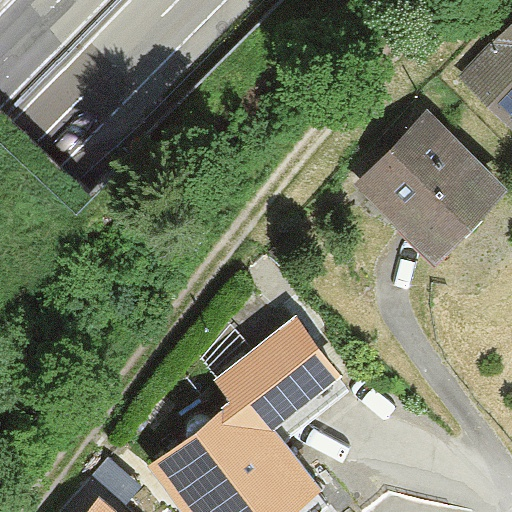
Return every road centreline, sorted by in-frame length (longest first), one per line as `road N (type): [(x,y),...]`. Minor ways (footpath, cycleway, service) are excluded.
road 1 (track): [(447,0),(23,511)]
road 2 (motorway): [(0,188),(177,0)]
